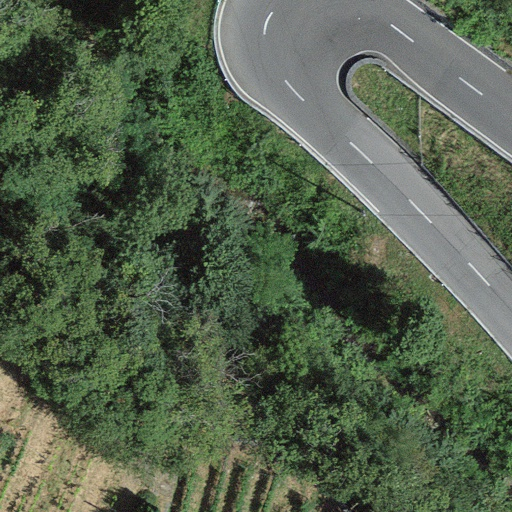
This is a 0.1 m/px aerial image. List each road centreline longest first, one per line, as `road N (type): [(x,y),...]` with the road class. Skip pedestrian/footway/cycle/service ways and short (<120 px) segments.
road 1 (tertiary): [(511,307),(391,183),(291,96),(271,47),(279,22),(308,0)]
road 2 (tertiary): [(335,0),(370,13),(511,122)]
